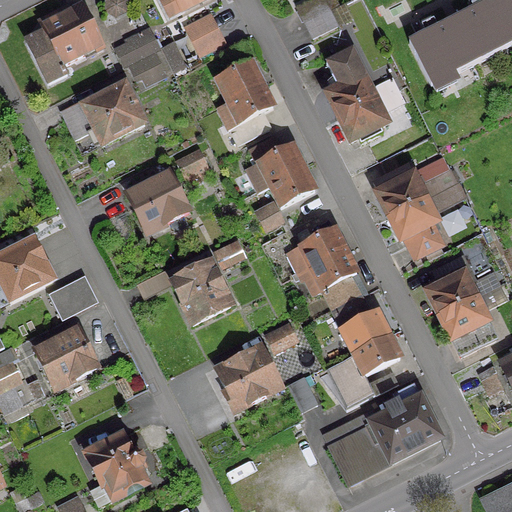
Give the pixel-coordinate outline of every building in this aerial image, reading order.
[(104,0),(103,1),(102,14),(113,21),(124,15),(125,2),(121,0),(104,0)] [(202,0),(159,0),(157,1),(166,19),(202,0)] [(303,26),(327,13),(320,0),(317,0),(295,11),(303,26)] [(511,30),(511,0),(495,0),(496,2),(497,1),(511,30)] [(511,45),(511,30),(497,1),(496,2),(408,46),(429,87),(511,45)] [(303,26),(310,41),(335,28),(334,28),(348,21),(341,7),(327,14),(327,13),(303,26)] [(37,24),(42,34),(23,44),(45,87),(65,77),(61,69),(99,49),(80,10),(64,18),(61,12),(37,24)] [(222,45),(208,18),(183,31),(196,58),(222,45)] [(121,68),(125,66),(126,68),(151,56),(159,52),(159,51),(158,51),(153,43),(141,49),(137,41),(113,53),(121,68)] [(159,52),(169,71),(174,68),(173,66),(180,62),(171,45),(159,51),(159,52)] [(254,78),(239,50),(220,59),(229,77),(215,84),(226,106),(262,88),(256,77),(254,78)] [(365,80),(351,52),(323,66),(331,81),(325,86),(330,96),(325,99),(337,122),(396,92),(390,80),(367,92),(361,82),(365,80)] [(140,82),(143,88),(162,79),(151,56),(126,68),(134,85),(140,82)] [(80,159),(142,127),(122,88),(106,97),(104,92),(57,115),(80,159)] [(264,100),(267,99),(262,88),(226,106),(215,112),(226,133),(227,132),(235,148),(267,132),(259,117),(270,111),(264,100)] [(396,92),(337,122),(348,144),(355,141),(358,147),(380,136),(377,130),(384,127),(379,117),(403,106),(396,92)] [(298,160),(295,161),(290,150),(245,173),(256,195),(268,190),(267,189),(303,171),(298,160)] [(209,179),(197,155),(174,166),(186,190),(209,179)] [(303,171),(267,189),(268,190),(278,210),(312,194),(306,183),(309,181),(303,171)] [(372,191),(387,220),(455,186),(448,172),(415,189),(407,173),(372,191)] [(167,176),(124,198),(144,237),(186,215),(167,176)] [(455,186),(387,220),(398,243),(405,240),(415,259),(438,248),(431,235),(437,231),(429,216),(462,200),(455,186)] [(271,210),(254,218),(262,232),(279,224),(271,210)] [(338,245),(332,234),(286,257),(296,278),(298,278),(309,272),(346,254),(340,243),(338,245)] [(0,289),(8,305),(50,283),(30,245),(0,260),(0,289)] [(243,261),(236,248),(214,259),(220,272),(243,261)] [(351,265),(346,254),(309,272),(298,278),(300,284),(312,278),(330,314),(358,300),(353,291),(359,288),(348,266),(351,265)] [(169,285),(191,327),(229,308),(213,277),(215,276),(209,265),(207,266),(169,285)] [(432,293),(426,296),(437,319),(473,302),(461,278),(454,282),(451,276),(429,287),(432,293)] [(96,303),(84,279),(51,295),(64,319),(96,303)] [(368,320),(358,300),(330,314),(351,356),(386,339),(374,317),(368,320)] [(449,342),(459,360),(493,343),(473,302),(437,319),(449,342)] [(293,343),(287,331),(265,342),(271,354),(293,343)] [(52,392),(94,371),(75,333),(33,354),(52,392)] [(362,379),(397,361),(386,339),(351,356),(362,379)] [(306,349),(292,356),(301,372),(315,365),(306,349)] [(218,381),(225,395),(222,397),(231,416),(279,391),(258,350),(225,368),(227,372),(216,378),(218,381)] [(511,361),(500,367),(511,392),(511,361)] [(9,368),(0,372),(0,410),(2,414),(23,404),(19,394),(13,396),(10,389),(18,385),(9,368)] [(366,387),(372,399),(396,387),(390,375),(366,387)] [(481,384),(488,397),(499,391),(492,378),(481,384)] [(286,388),(299,415),(315,407),(301,380),(286,388)] [(346,488),(438,442),(411,389),(391,398),(392,399),(380,405),(386,417),(373,424),(369,415),(321,439),(346,488)] [(129,458),(119,439),(97,451),(99,456),(86,463),(99,488),(89,493),(97,510),(144,487),(135,470),(142,466),(136,454),(129,458)] [(511,511),(511,489),(480,505),(483,511),(511,511)] [(79,511),(73,500),(56,509),(57,511),(79,511)]
